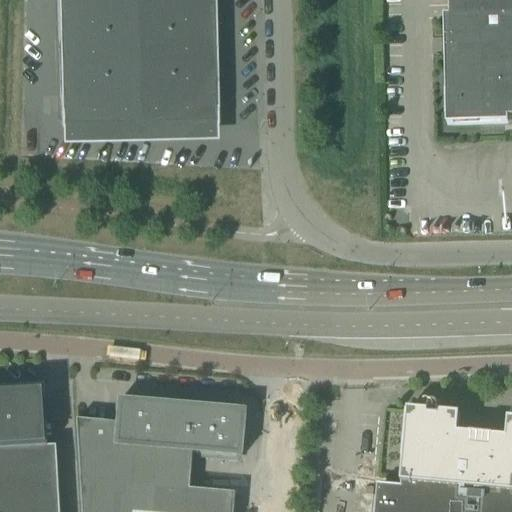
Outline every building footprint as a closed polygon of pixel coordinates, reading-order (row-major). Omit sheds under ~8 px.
[(57,0),(60,119),(218,114),(214,0),(57,0)] [(511,0),(449,0),(450,24),(446,24),(449,128),(509,127),(509,122),(511,122),(511,0)] [(0,511),(55,511),(52,452),(43,452),(39,394),(0,396),(0,511)] [(377,489),(375,511),(511,511),(511,423),(508,423),(506,442),(484,440),(458,438),(460,418),(439,416),(439,413),(439,411),(438,410),(437,409),(436,408),(434,408),(432,409),(429,411),(429,416),(408,414),(401,485),(394,485),(394,491),(377,489)] [(235,460),(238,419),(117,409),(116,429),(73,425),(78,511),(230,511),(231,498),(187,494),(190,456),(235,460)]
